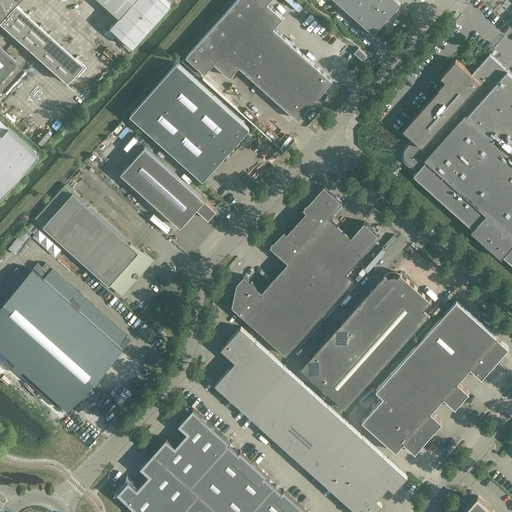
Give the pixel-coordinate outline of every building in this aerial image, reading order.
[(15,3),(11,0),(0,0),(0,22),(66,81),(83,63),(15,3)] [(163,0),(100,0),(119,17),(110,27),(133,47),(170,6),(163,0)] [(235,0),(222,15),(241,32),(267,2),(269,0),(235,0)] [(368,0),(353,0),(346,8),(374,32),(387,17),(371,3),(368,0)] [(401,2),(398,0),(373,0),(371,3),(387,17),(401,2)] [(267,2),(241,32),(256,46),(257,45),(274,26),(274,27),(283,16),(267,2)] [(205,72),(214,62),(241,32),(222,15),(186,56),(205,72)] [(297,47),(274,27),(274,26),(257,45),(280,66),(297,47)] [(214,62),(230,76),(239,65),(256,46),(241,32),(214,62)] [(280,66),(257,45),(256,46),(239,65),(262,86),(280,66)] [(0,80),(17,63),(0,47),(0,80)] [(333,79),(297,47),(280,66),(316,98),(333,79)] [(358,55),(363,59),(367,55),(362,50),(358,55)] [(439,87),(403,128),(414,138),(412,141),(409,144),(407,146),(405,149),(404,155),(405,159),(408,161),(418,169),(414,174),(473,227),(471,230),(502,257),(504,255),(511,262),(511,73),(490,54),(472,73),(456,59),(441,75),(448,82),(441,89),(439,87)] [(250,127),(177,62),(130,114),(203,179),(250,127)] [(316,98),(280,66),(262,86),(298,118),(316,98)] [(0,195),(37,153),(7,126),(1,133),(0,132),(0,195)] [(121,172),(181,225),(197,207),(209,218),(217,209),(145,145),(121,172)] [(324,185),(308,203),(306,203),(305,205),(305,206),(304,208),(307,211),(287,232),(284,230),(275,240),(273,240),(271,242),(271,244),(270,245),(288,261),(262,290),(244,274),(237,282),(232,305),(287,354),(354,279),(346,272),(380,235),(369,225),(369,224),(367,222),(366,222),(364,221),(351,236),(329,216),(343,202),(324,185)] [(145,249),(76,188),(44,224),(109,284),(111,282),(122,292),(136,277),(137,277),(139,276),(139,275),(139,273),(152,258),(143,251),(145,249)] [(70,301),(33,268),(0,304),(0,354),(57,406),(61,402),(69,408),(123,348),(78,308),(82,304),(74,296),(70,301)] [(385,273),(301,367),(346,407),(430,313),(424,308),(431,300),(400,272),(397,275),(396,274),(394,274),(391,274),(390,275),(388,276),(385,273)] [(503,341),(456,299),(423,337),(464,374),(471,367),(482,377),(483,377),(483,376),(504,352),(505,350),(506,348),(506,346),(505,343),(503,341)] [(230,367),(215,383),(253,417),(254,415),(263,424),(262,425),(289,450),(291,448),(307,463),(306,464),(358,511),(375,511),(382,504),(374,496),(386,483),(394,490),(408,476),(241,326),(221,348),(237,362),(231,368),(230,367)] [(464,374),(423,337),(396,367),(438,404),(444,397),(456,407),(456,406),(469,392),(470,392),(458,381),(464,374)] [(438,404),(396,367),(376,389),(383,396),(429,436),(442,422),(443,421),(431,411),(438,404)] [(429,436),(383,396),(362,420),(396,450),(404,441),(416,452),(416,451),(429,436)] [(129,480),(118,492),(139,511),(308,511),(309,511),(284,489),(283,490),(267,475),(268,474),(241,449),(239,451),(230,443),(231,441),(194,407),(179,424),(188,431),(175,445),(167,437),(141,467),(149,474),(137,488),(129,480)] [(495,511),(493,509),(478,495),(462,511),(495,511)]
